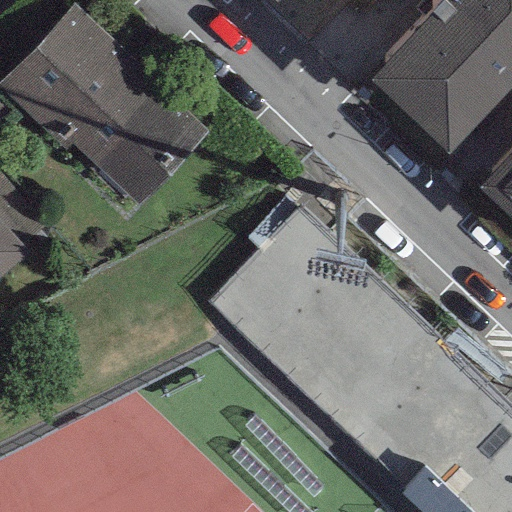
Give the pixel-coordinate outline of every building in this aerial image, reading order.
[(211,116),(79,0),(61,0),(0,69),(0,77),(137,198),(211,116)] [(511,54),(511,0),(413,0),(369,46),(447,121),(511,54)] [(511,126),(478,162),(511,193),(511,126)] [(0,264),(30,239),(0,204),(0,264)] [(207,303),(424,511),(511,511),(511,413),(299,208),(207,303)]
